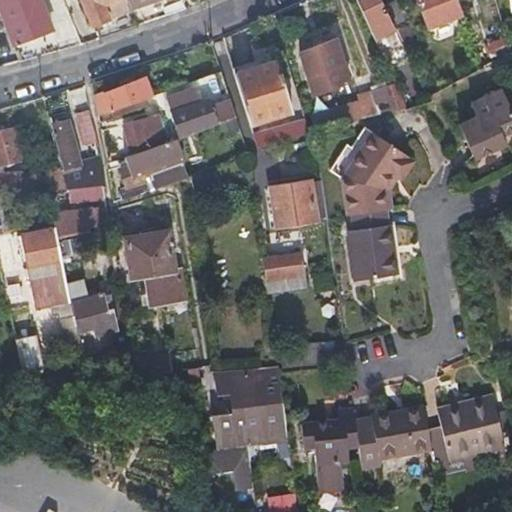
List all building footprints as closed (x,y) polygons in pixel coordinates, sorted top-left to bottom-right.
[(0,0),(0,13),(11,44),(51,30),(39,0),(0,0)] [(80,0),(90,22),(107,15),(102,4),(109,0),(80,0)] [(128,0),(131,5),(141,0),(161,0),(168,14),(185,9),(181,0),(128,0)] [(378,35),(393,28),(383,7),(380,0),(356,0),(375,44),(380,42),(378,35)] [(397,0),(383,7),(393,28),(393,30),(408,23),(398,0),(397,0)] [(416,0),(427,26),(459,14),(453,0),(416,0)] [(453,0),(459,14),(469,44),(481,40),(466,0),(453,0)] [(415,38),(408,23),(393,30),(400,45),(415,38)] [(298,51),(304,74),(310,96),(349,85),(336,40),(298,51)] [(246,123),(268,116),(291,109),(276,63),(234,75),(246,123)] [(148,79),(125,86),(103,93),(107,105),(102,106),(104,112),(153,96),(148,79)] [(383,88),(376,90),(369,92),(372,100),(356,104),(308,116),(312,131),(390,111),(383,88)] [(511,128),(511,121),(506,108),(496,90),(468,104),(474,118),(457,127),(473,158),(502,144),(498,136),(511,128)] [(354,96),(356,104),(372,100),(369,92),(354,96)] [(216,123),(211,110),(207,97),(168,111),(177,137),(216,123)] [(88,104),(81,106),(73,107),(81,143),(96,140),(93,122),(88,104)] [(54,118),(55,124),(67,121),(66,116),(54,118)] [(127,149),(140,145),(153,142),(146,117),(120,125),(127,149)] [(58,170),(62,190),(99,185),(104,185),(100,158),(91,160),(91,166),(79,168),(67,121),(55,124),(52,124),(63,170),(58,170)] [(45,192),(62,190),(58,170),(57,167),(0,172),(0,171),(0,163),(23,158),(16,124),(0,128),(0,185),(42,183),(45,192)] [(326,169),(339,176),(366,130),(358,125),(344,146),(341,144),(326,169)] [(349,213),(382,207),(379,189),(388,173),(393,175),(396,176),(408,155),(366,130),(339,176),(345,214),(349,213)] [(126,186),(136,182),(146,178),(151,189),(184,177),(178,160),(180,159),(174,139),(122,158),(125,167),(120,170),(126,186)] [(382,207),(389,205),(385,189),(393,175),(388,173),(379,189),(382,207)] [(209,175),(189,179),(193,198),(212,195),(209,175)] [(275,227),(295,224),(315,220),(308,181),(268,189),(275,227)] [(62,190),(45,192),(49,206),(54,205),(54,200),(83,200),(101,198),(99,185),(62,190)] [(385,222),(382,207),(349,213),(353,229),(346,230),(356,280),(375,276),(396,271),(387,221),(385,222)] [(52,217),(55,230),(55,231),(63,230),(95,224),(92,210),(52,217)] [(55,231),(55,230),(24,238),(32,270),(46,266),(56,264),(64,262),(58,240),(55,231)] [(58,240),(65,239),(63,230),(55,231),(58,240)] [(176,269),(172,250),(167,231),(123,240),(132,279),(146,276),(152,303),(187,295),(181,269),(176,269)] [(308,285),(305,269),(302,253),(267,260),(274,292),(308,285)] [(57,270),(56,264),(46,266),(47,272),(57,270)] [(376,280),(375,276),(356,280),(357,284),(376,280)] [(81,331),(75,306),(69,282),(46,288),(56,326),(51,328),(53,337),(59,335),(66,359),(87,354),(83,338),(80,338),(78,331),(81,331)] [(7,293),(0,294),(0,310),(10,308),(7,293)] [(96,317),(105,315),(114,312),(111,301),(106,302),(105,298),(77,306),(83,330),(98,326),(96,317)] [(27,368),(35,366),(44,364),(36,335),(19,339),(27,368)] [(96,335),(83,337),(83,338),(87,354),(100,351),(96,335)] [(326,359),(323,339),(284,345),(286,365),(326,359)] [(145,375),(161,372),(176,370),(173,354),(142,359),(145,375)] [(220,375),(222,384),(223,394),(237,392),(241,408),(217,413),(223,447),(295,435),(282,361),(267,363),(267,367),(220,375)] [(444,422),(431,425),(434,446),(436,459),(506,443),(495,392),(441,405),(444,422)] [(432,446),(426,403),(374,412),(374,413),(359,416),(362,441),(366,465),(383,461),(382,455),(432,446)] [(427,403),(426,403),(432,446),(434,446),(431,425),(427,403)] [(352,443),(362,441),(359,416),(358,405),(342,408),(343,414),(305,420),(309,444),(319,442),(326,488),(349,484),(345,457),(353,455),(352,443)] [(269,511),(296,511),(294,493),(268,496),(269,511)]
